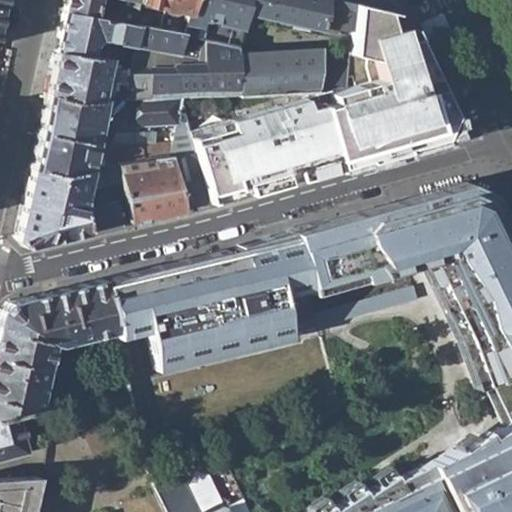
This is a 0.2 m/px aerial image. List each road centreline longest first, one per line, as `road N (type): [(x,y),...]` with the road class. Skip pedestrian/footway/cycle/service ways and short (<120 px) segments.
road 1 (residential): [(0,277),(389,175),(511,133)]
road 2 (residential): [(31,0),(0,144)]
road 3 (residential): [(511,116),(456,0)]
